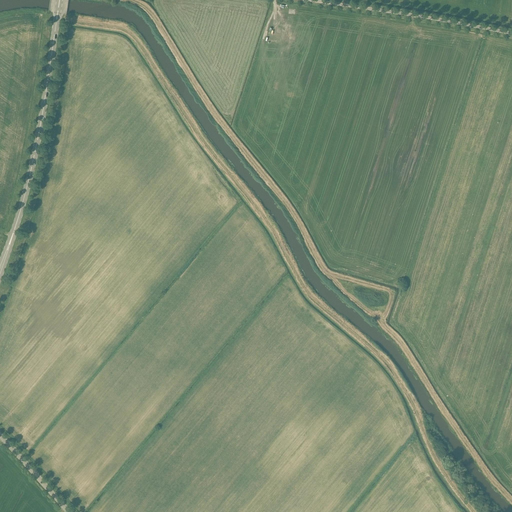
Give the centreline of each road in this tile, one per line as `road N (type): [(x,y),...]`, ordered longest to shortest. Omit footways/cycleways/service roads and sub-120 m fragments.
road 1 (primary): [(12,234),(38,136),(59,0)]
road 2 (unclassified): [(511,35),(314,0)]
